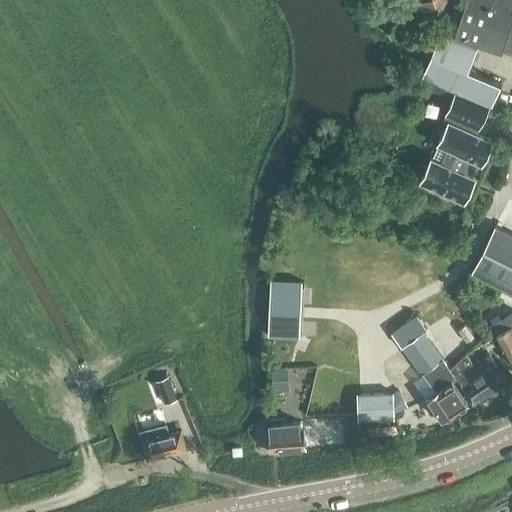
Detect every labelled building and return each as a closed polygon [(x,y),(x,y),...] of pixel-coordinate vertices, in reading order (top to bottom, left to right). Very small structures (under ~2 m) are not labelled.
[(414,0),(439,13),(445,0),(414,0)] [(511,0),(465,0),(454,32),(511,52),(511,0)] [(422,74),(492,103),(501,81),(468,67),(477,46),(440,30),(422,74)] [(490,105),(456,90),(452,98),(445,113),(446,114),(443,119),(449,122),(438,145),(469,160),(471,157),(481,162),(490,142),(491,140),(476,133),(478,127),(479,128),(490,105)] [(469,160),(438,145),(421,180),(463,199),(474,177),(464,172),(469,160)] [(511,232),(503,227),(494,223),(471,268),(511,288),(511,232)] [(268,335),(300,336),(301,289),(302,279),(270,278),(268,335)] [(511,312),(490,324),(495,335),(509,360),(511,359),(511,358),(511,312)] [(427,328),(417,313),(391,332),(401,346),(402,346),(421,373),(423,372),(443,358),(423,330),(427,328)] [(465,326),(458,330),(466,342),(473,337),(465,326)] [(456,376),(473,402),(507,380),(496,363),(491,366),(485,357),(456,376)] [(470,404),(454,379),(456,378),(443,358),(423,372),(436,391),(426,397),(442,422),(470,404)] [(288,369),(271,370),(272,392),(288,391),(288,369)] [(413,379),(426,398),(426,397),(436,391),(423,372),(421,373),(413,379)] [(157,382),(165,403),(177,398),(168,376),(157,380),(157,382)] [(406,406),(399,391),(392,394),(392,412),(406,406)] [(359,395),(359,417),(392,416),(392,412),(392,394),(367,394),(359,395)] [(308,429),(304,429),(306,449),(338,446),(338,441),(344,440),(342,417),(307,420),(308,429)] [(306,449),(304,429),(300,429),(300,421),(285,422),(286,418),(267,419),(270,452),(306,449)] [(163,425),(150,428),(140,431),(148,459),(178,451),(186,449),(181,429),(165,433),(163,425)] [(242,446),(233,446),(233,454),(242,454),(242,446)]
